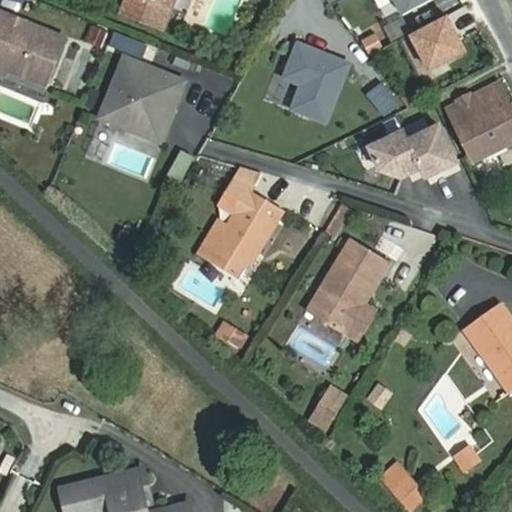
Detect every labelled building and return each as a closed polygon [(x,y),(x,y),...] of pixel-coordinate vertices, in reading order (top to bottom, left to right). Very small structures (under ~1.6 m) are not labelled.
[(128,0),(123,12),(164,29),(175,0),(128,0)] [(397,0),(403,10),(423,0),(397,0)] [(450,9),(411,30),(431,68),(470,47),(450,9)] [(0,12),(0,58),(8,62),(6,69),(46,85),(65,39),(0,12)] [(360,38),(365,55),(381,51),(375,34),(360,38)] [(354,60),(297,38),(282,77),(300,84),(290,108),(329,123),(354,60)] [(0,72),(4,74),(6,69),(8,62),(0,58),(0,72)] [(127,58),(102,118),(125,127),(128,118),(162,131),(170,112),(174,113),(187,82),(127,58)] [(217,76),(215,109),(231,110),(233,77),(217,76)] [(400,102),(382,80),(367,93),(385,114),(400,102)] [(511,106),(500,83),(448,109),(474,162),(511,142),(511,106)] [(174,113),(170,112),(162,131),(128,118),(125,127),(163,143),(174,113)] [(382,170),(404,177),(422,168),(427,177),(463,159),(442,117),(411,133),(406,123),(368,142),(382,170)] [(194,158),(183,152),(176,165),(186,171),(194,158)] [(186,171),(176,165),(165,183),(175,190),(186,171)] [(200,252),(210,258),(239,276),(259,242),(264,245),(285,210),(251,190),(230,224),(220,241),(211,235),(200,252)] [(344,205),(326,233),(334,238),(352,210),(344,205)] [(221,219),(211,235),(220,241),(230,224),(221,219)] [(390,262),(353,239),(308,313),(346,336),(365,303),(390,262)] [(511,321),(500,304),(465,329),(511,393),(511,392),(511,321)] [(227,321),(218,334),(240,349),(248,335),(227,321)] [(380,409),(391,392),(376,382),(365,399),(380,409)] [(346,396),(333,387),(311,424),(324,432),(346,396)] [(470,450),(458,458),(468,472),(480,463),(470,450)] [(399,465),(383,478),(411,509),(427,496),(399,465)] [(154,507),(161,506),(153,471),(147,473),(154,507)] [(183,511),(176,511),(155,511),(154,507),(147,473),(71,491),(75,511),(183,511)]
